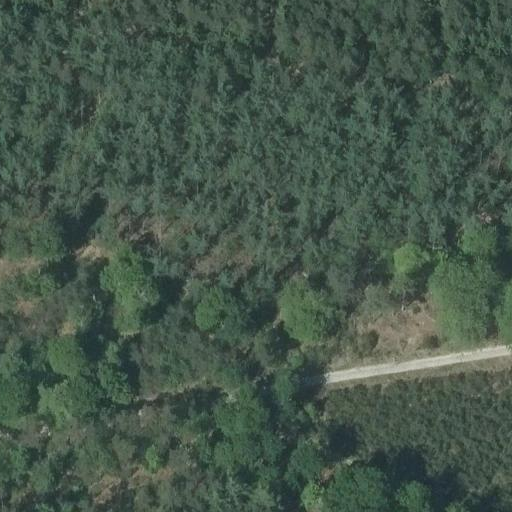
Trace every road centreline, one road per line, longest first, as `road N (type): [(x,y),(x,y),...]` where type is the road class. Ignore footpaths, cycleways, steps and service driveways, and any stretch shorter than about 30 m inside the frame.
road 1 (track): [(220,401),(0,442)]
road 2 (track): [(419,511),(281,438)]
